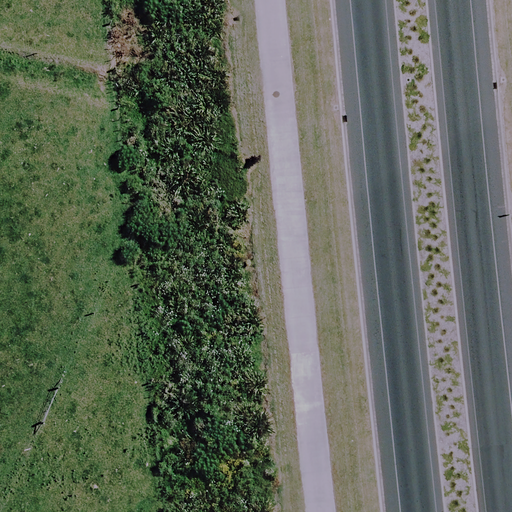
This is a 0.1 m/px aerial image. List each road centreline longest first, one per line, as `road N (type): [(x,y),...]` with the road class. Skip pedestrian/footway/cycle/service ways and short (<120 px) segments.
road 1 (secondary): [(414,511),(369,0)]
road 2 (secondary): [(460,0),(511,496)]
